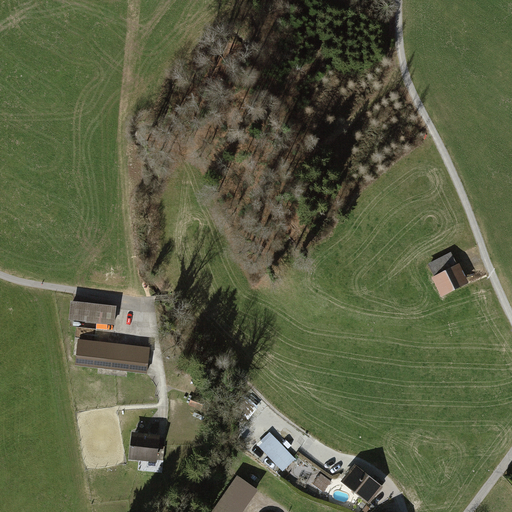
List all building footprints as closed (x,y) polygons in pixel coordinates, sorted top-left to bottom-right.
[(453,254),(428,266),(444,298),(472,285),(462,265),(459,266),(453,254)] [(116,307),(71,302),(69,321),(113,326),(116,307)] [(149,348),(79,340),(76,366),(146,374),(149,348)] [(249,390),(234,407),(248,419),(263,402),(249,390)] [(204,399),(193,395),(189,405),(200,409),(204,399)] [(159,435),(131,432),(128,459),(156,462),(159,435)] [(270,432),(257,444),(283,471),(296,459),(270,432)] [(373,478),(355,464),(341,481),(369,504),(383,487),(382,485),(384,482),(375,475),(373,478)] [(331,481),(321,474),(313,484),(324,492),(331,481)] [(242,511),(258,490),(237,475),(211,511),(242,511)] [(373,507),(361,500),(355,510),(358,511),(367,511),(371,510),(373,507)]
